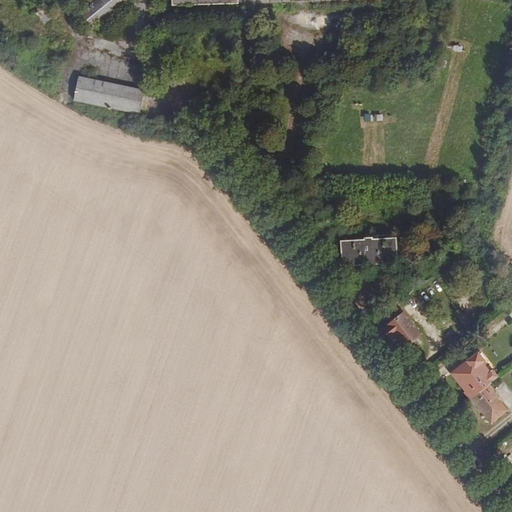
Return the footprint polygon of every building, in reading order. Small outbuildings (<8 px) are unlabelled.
[(78,0),(81,3),(85,0),(99,0),(82,12),(92,26),(128,0),(78,0)] [(53,17),(46,6),(35,13),(45,24),(53,17)] [(79,75),(74,99),(139,113),(144,89),(79,75)] [(341,238),(343,262),(399,258),(397,234),(341,238)] [(414,316),(407,322),(399,327),(407,337),(413,333),(421,346),(439,333),(417,303),(409,309),(414,316)] [(507,414),(485,386),(498,375),(494,370),(491,373),(484,364),(487,361),(480,352),(471,359),(448,376),(464,394),(491,427),(507,414)]
